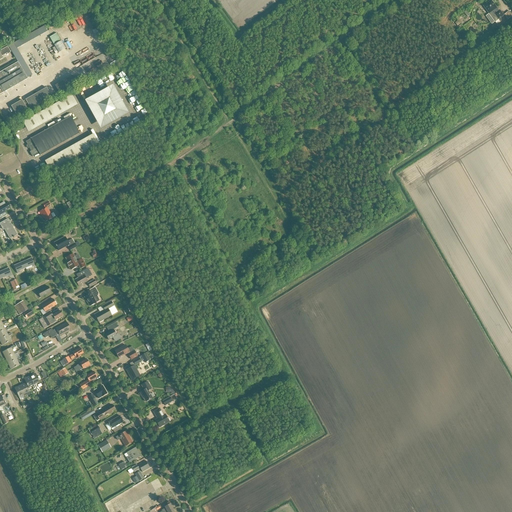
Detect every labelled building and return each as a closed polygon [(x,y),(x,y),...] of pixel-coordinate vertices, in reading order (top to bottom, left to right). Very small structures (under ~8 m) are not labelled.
[(504,16),(500,11),(500,12),(491,1),(484,6),(495,22),(504,16)] [(58,53),(66,50),(59,33),(51,36),(58,53)] [(7,47),(0,51),(0,59),(2,58),(2,57),(7,54),(8,55),(10,53),(7,47)] [(0,94),(27,79),(27,78),(18,63),(0,72),(0,94)] [(72,77),(55,87),(59,94),(77,84),(72,77)] [(125,83),(127,88),(125,89),(127,93),(133,91),(130,82),(125,83)] [(87,100),(101,129),(130,115),(116,86),(87,100)] [(25,100),(25,101),(23,102),(22,101),(11,107),(16,116),(30,109),(31,110),(52,98),(46,88),(25,100)] [(29,131),(79,107),(74,96),(24,120),(29,131)] [(31,139),(25,142),(29,149),(31,152),(30,152),(32,157),(39,153),(40,156),(80,134),(70,117),(31,139)] [(93,136),(44,163),(50,173),(99,146),(93,136)] [(50,205),(48,202),(43,205),(45,209),(39,212),(42,216),(46,222),(53,218),(52,218),(55,217),(53,213),(50,215),(46,207),(50,205)] [(4,203),(0,204),(0,218),(6,215),(4,212),(9,209),(7,205),(6,205),(4,203)] [(5,221),(0,224),(1,227),(3,226),(10,239),(17,235),(11,225),(8,226),(5,221)] [(65,237),(54,243),(59,251),(68,246),(70,251),(76,247),(72,240),(67,242),(65,237)] [(68,263),(67,264),(71,271),(79,266),(80,269),(86,266),(82,259),(77,262),(73,255),(66,258),(68,263)] [(31,259),(23,263),(25,269),(32,266),(32,268),(35,267),(31,259)] [(23,263),(14,266),(17,274),(20,273),(19,271),(25,269),(23,263)] [(86,279),(87,278),(92,276),(88,268),(76,275),(78,279),(75,280),(78,287),(87,282),(86,279)] [(8,269),(0,272),(0,273),(2,279),(9,276),(9,278),(12,276),(8,269)] [(48,287),(37,292),(40,298),(51,293),(48,287)] [(87,296),(84,298),(90,307),(96,303),(92,296),(95,295),(92,289),(85,293),(87,296)] [(51,311),(50,309),(57,305),(53,300),(46,304),(42,307),(43,309),(46,314),(51,311)] [(23,302),(14,308),(20,316),(28,310),(23,302)] [(103,320),(104,320),(112,316),(108,310),(114,307),(111,302),(102,307),(104,310),(100,313),(100,312),(94,315),(98,323),(103,320)] [(31,310),(24,314),(26,319),(33,314),(31,310)] [(55,321),(58,319),(63,316),(60,311),(52,316),(51,313),(42,318),(48,327),(56,322),(55,321)] [(59,336),(60,337),(70,331),(69,329),(70,329),(67,323),(55,329),(56,329),(53,331),(52,329),(47,332),(43,334),(45,338),(50,336),(51,338),(55,336),(58,334),(59,336)] [(112,325),(109,327),(107,328),(109,332),(105,334),(105,335),(108,341),(113,338),(115,341),(116,342),(120,339),(120,338),(118,335),(117,335),(116,335),(113,330),(114,330),(119,327),(116,323),(112,325)] [(5,330),(0,332),(0,339),(8,336),(7,335),(6,331),(9,330),(8,328),(5,329),(5,330)] [(8,336),(0,339),(0,341),(2,346),(11,342),(8,337),(12,335),(11,334),(7,335),(8,336)] [(11,348),(2,353),(5,358),(14,354),(13,353),(12,349),(15,348),(14,346),(10,348),(11,348)] [(125,346),(115,352),(118,359),(127,354),(131,360),(137,357),(134,351),(130,354),(125,346)] [(73,354),(69,357),(71,360),(75,358),(76,359),(81,357),(80,355),(83,354),(80,348),(72,353),(73,354)] [(14,354),(5,358),(8,364),(17,360),(16,359),(14,355),(18,354),(17,352),(13,353),(14,354)] [(139,357),(139,358),(141,362),(143,360),(145,363),(150,360),(146,353),(139,357)] [(17,360),(8,364),(11,370),(19,366),(17,361),(20,359),(19,357),(16,359),(17,360)] [(71,362),(69,357),(63,360),(66,365),(71,362)] [(90,365),(86,360),(80,364),(76,366),(77,367),(74,368),(77,373),(83,369),(90,365)] [(140,376),(134,366),(126,371),(132,381),(140,376)] [(68,374),(65,368),(60,371),(63,377),(68,374)] [(88,380),(79,385),(82,390),(91,385),(89,382),(97,378),(94,372),(86,377),(88,380)] [(30,377),(36,389),(37,388),(36,386),(35,385),(40,383),(35,374),(30,377)] [(34,390),(36,389),(30,377),(24,380),(26,383),(28,388),(33,386),(33,387),(33,388),(34,390)] [(144,391),(140,393),(141,396),(142,396),(145,402),(152,398),(148,391),(151,389),(147,382),(141,386),(144,391)] [(25,394),(30,392),(28,388),(26,383),(20,386),(26,398),(28,397),(27,395),(26,395),(25,394)] [(24,399),(26,398),(20,386),(14,389),(18,397),(23,395),(24,397),(23,397),(24,399)] [(102,387),(98,389),(94,391),(95,393),(98,398),(99,399),(102,397),(106,394),(102,387)] [(174,395),(162,401),(165,406),(177,399),(174,395)] [(51,397),(43,401),(45,405),(53,401),(51,397)] [(99,405),(95,399),(91,402),(92,403),(90,404),(92,407),(93,406),(94,407),(99,405)] [(115,410),(113,406),(108,409),(107,408),(96,415),(99,420),(112,413),(111,412),(115,410)] [(92,409),(86,413),(80,417),(83,420),(89,417),(95,413),(92,409)] [(163,416),(159,409),(153,413),(157,419),(155,420),(160,428),(169,422),(165,415),(163,416)] [(4,425),(9,423),(5,415),(0,417),(4,425)] [(120,416),(108,423),(112,431),(113,430),(114,433),(121,429),(120,426),(119,425),(123,422),(120,416)] [(98,426),(89,432),(92,436),(92,435),(94,439),(102,435),(100,431),(101,431),(98,426)] [(121,439),(125,447),(132,443),(126,432),(116,438),(118,441),(121,439)] [(102,453),(111,448),(107,440),(98,446),(102,453)] [(127,458),(129,463),(140,457),(135,448),(127,453),(129,457),(127,458)] [(137,465),(131,468),(134,473),(139,470),(141,470),(142,473),(149,468),(148,467),(146,463),(145,461),(138,465),(139,467),(138,468),(137,465)] [(127,467),(124,462),(119,465),(121,470),(127,467)] [(140,472),(135,474),(136,477),(132,479),(135,483),(139,481),(139,482),(144,479),(140,472)] [(169,511),(173,510),(168,502),(163,505),(165,509),(161,511),(162,511),(161,511),(169,511)]
